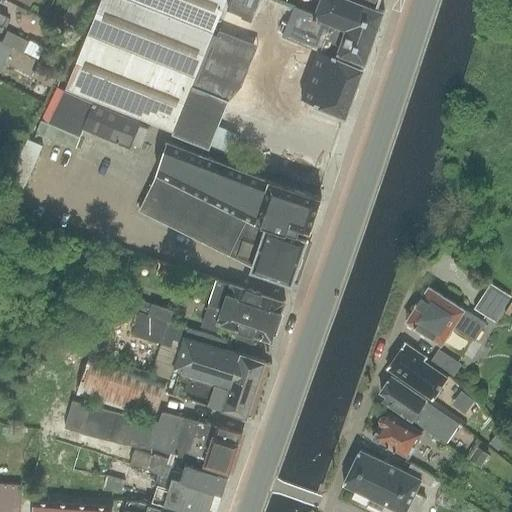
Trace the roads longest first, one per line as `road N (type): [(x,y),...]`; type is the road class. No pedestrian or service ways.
road 1 (tertiary): [(256,478),(420,0)]
road 2 (residential): [(330,504),(414,294),(434,275)]
